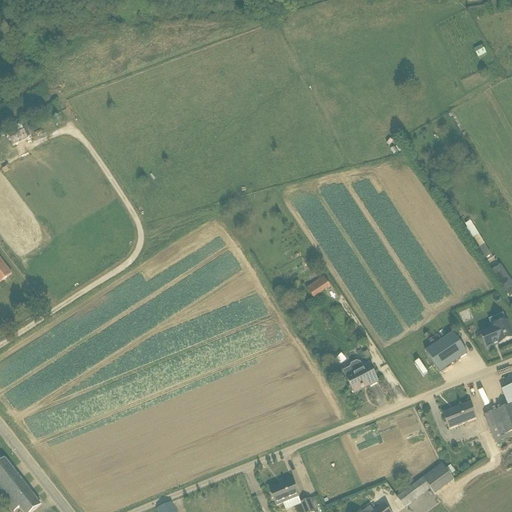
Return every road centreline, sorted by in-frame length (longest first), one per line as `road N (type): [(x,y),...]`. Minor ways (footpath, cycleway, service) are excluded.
road 1 (unclassified): [(137,511),(511,361)]
road 2 (track): [(68,120),(135,216),(140,253),(0,353)]
